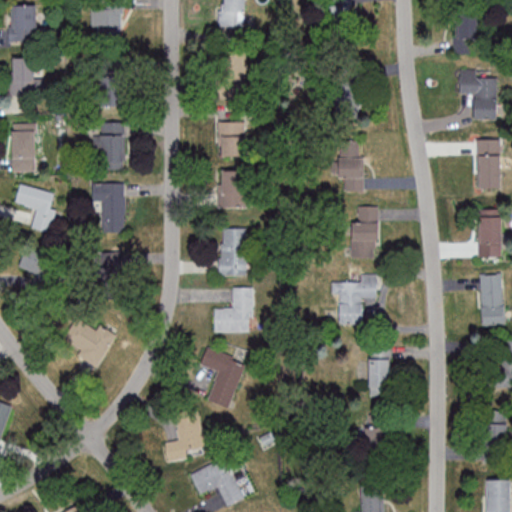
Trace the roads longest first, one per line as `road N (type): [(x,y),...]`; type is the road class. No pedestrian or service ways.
road 1 (residential): [(0,496),(89,438),(153,361),(173,269),(170,0)]
road 2 (residential): [(438,511),(436,276),(405,0)]
road 3 (residential): [(148,511),(0,329)]
